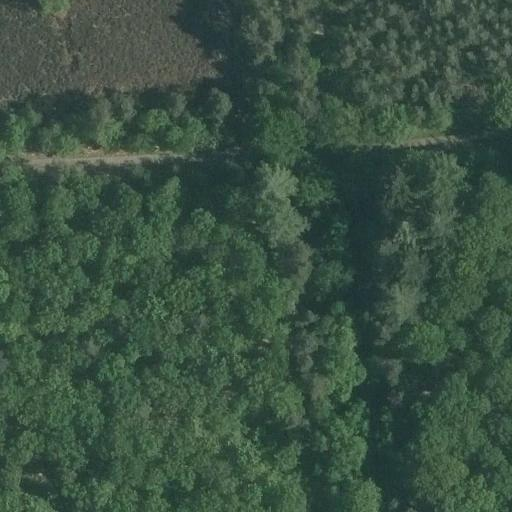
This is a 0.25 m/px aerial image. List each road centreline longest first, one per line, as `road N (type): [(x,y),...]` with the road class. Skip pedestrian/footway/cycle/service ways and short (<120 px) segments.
road 1 (track): [(330,153),(370,511)]
road 2 (track): [(330,153),(0,166)]
road 3 (track): [(511,131),(330,153)]
road 4 (track): [(310,0),(330,153)]
